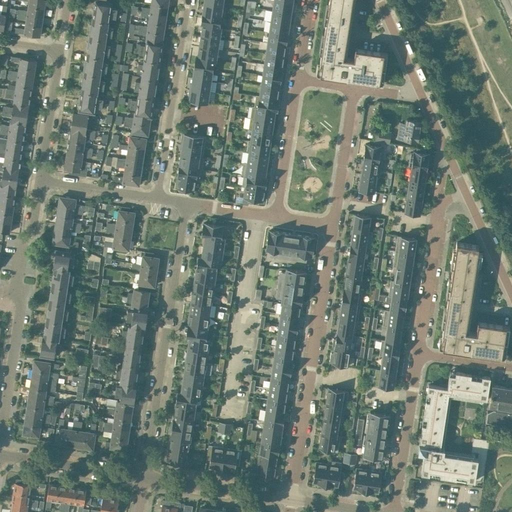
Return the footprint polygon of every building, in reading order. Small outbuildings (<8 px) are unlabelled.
[(94,4),(93,9),(94,10),(110,12),(120,14),(121,9),(111,8),(111,3),(96,0),(95,4),(94,4)] [(274,0),(273,10),(291,13),(292,2),(278,0),(274,0)] [(329,0),(318,74),(383,83),(388,53),(359,48),(357,59),(343,57),(351,0),(329,0)] [(221,17),(222,6),(204,3),(202,14),(221,17)] [(166,15),(167,6),(152,4),(151,9),(133,6),(132,10),(166,15)] [(19,9),(18,13),(42,17),(44,8),(29,5),(28,10),(19,9)] [(120,14),(110,12),(93,9),(92,15),(94,15),(93,19),(109,21),(109,17),(119,18),(120,14)] [(150,17),(149,22),(164,24),(166,15),(132,10),(132,14),(150,17)] [(291,13),(273,10),(271,20),(289,23),(291,13)] [(42,17),(18,13),(17,17),(26,19),(26,24),(41,26),(42,17)] [(221,17),(202,14),(201,25),(203,25),(219,27),(221,17)] [(93,19),(92,25),(90,25),(89,36),(106,39),(106,35),(112,36),(113,27),(108,26),(109,21),(93,19)] [(289,23),(271,20),(269,31),(288,34),(289,23)] [(129,28),(139,29),(163,33),(164,24),(149,22),(148,27),(130,24),(129,28)] [(26,24),(25,28),(15,27),(14,31),(25,33),(39,36),(41,26),(26,24)] [(203,25),(201,35),(219,38),(221,27),(219,27),(203,25)] [(146,40),(147,40),(161,42),(163,33),(139,29),(138,34),(147,35),(146,40)] [(268,42),(286,44),(288,34),(269,31),(268,42)] [(218,49),(219,38),(201,35),(199,46),(218,49)] [(105,43),(106,39),(89,36),(87,49),(88,49),(88,54),(103,57),(104,53),(109,54),(111,44),(105,43)] [(146,50),(161,52),(163,52),(164,47),(162,47),(162,42),(161,42),(147,40),(147,45),(137,43),(136,48),(146,50)] [(268,42),(266,52),(284,55),(286,44),(268,42)] [(198,56),(198,57),(214,59),(214,60),(216,60),(218,49),(199,46),(198,56)] [(135,53),(145,54),(144,59),(160,61),(160,57),(162,58),(163,52),(161,52),(146,50),(136,48),(135,53)] [(283,66),(284,55),(266,52),(264,63),(283,66)] [(102,61),(103,57),(88,54),(87,60),(85,60),(83,72),(100,75),(101,70),(106,71),(108,62),(102,61)] [(20,62),(19,67),(34,69),(36,60),(11,56),(11,61),(20,62)] [(214,60),(214,59),(198,57),(198,56),(196,56),(194,67),(212,70),(214,60)] [(142,72),(142,77),(159,79),(160,67),(159,67),(160,61),(144,59),(144,63),(138,62),(137,72),(142,72)] [(283,76),(283,72),(282,72),(283,66),(264,63),(263,73),(283,76)] [(34,69),(19,67),(19,72),(9,70),(8,74),(18,76),(33,78),(34,69)] [(194,67),(193,78),(211,81),(212,70),(194,67)] [(103,89),(104,84),(105,80),(99,79),(100,75),(83,72),(81,84),(83,85),(82,90),(97,93),(98,88),(103,89)] [(279,87),(280,82),(282,82),(283,76),(263,73),(261,84),(279,87)] [(16,85),(32,87),(33,78),(18,76),(8,74),(8,79),(17,80),(16,85)] [(136,80),(135,85),(134,89),(140,90),(139,95),(154,97),(155,91),(157,92),(159,79),(142,77),(141,81),(136,80)] [(209,91),(211,81),(193,78),(191,88),(209,91)] [(261,84),(259,95),(278,98),(279,87),(261,84)] [(32,87),(16,85),(16,89),(6,88),(6,92),(15,94),(30,96),(32,87)] [(190,93),(189,93),(188,99),(207,102),(209,91),(191,88),(190,93)] [(82,90),(81,94),(79,94),(79,99),(81,99),(96,102),(105,103),(106,99),(96,97),(97,93),(82,90)] [(14,98),(14,103),(29,105),(30,96),(15,94),(6,92),(5,97),(14,98)] [(155,101),(153,101),(154,97),(139,95),(138,99),(128,98),(128,102),(137,104),(153,106),(154,106),(155,101)] [(254,106),(275,110),(277,110),(279,98),(278,98),(259,95),(256,95),(254,106)] [(79,109),(89,110),(94,111),(95,106),(105,108),(105,103),(96,102),(81,99),(79,99),(78,105),(80,105),(79,109)] [(128,102),(127,107),(137,108),(136,113),(151,115),(152,112),(153,112),(154,106),(153,106),(137,104),(128,102)] [(27,114),(29,105),(14,103),(13,108),(4,106),(3,110),(27,114)] [(274,121),(275,110),(254,106),(252,106),(250,117),(274,121)] [(71,122),(87,124),(88,119),(97,121),(98,116),(88,114),(89,110),(79,109),(79,113),(73,112),(71,122)] [(12,116),(11,121),(26,123),(27,114),(3,110),(2,115),(12,116)] [(125,116),(124,121),(149,124),(150,116),(151,116),(151,115),(136,113),(135,113),(134,118),(125,116)] [(274,121),(250,117),(249,129),(252,130),(252,129),(272,132),(274,121)] [(407,118),(406,122),(399,121),(397,138),(418,141),(421,120),(407,118)] [(25,132),(26,123),(11,121),(10,126),(1,124),(0,128),(25,132)] [(132,132),(147,134),(149,124),(124,121),(124,125),(133,126),(132,132)] [(86,129),(87,124),(71,122),(70,131),(95,135),(95,130),(86,129)] [(8,139),(23,141),(25,132),(0,128),(0,130),(0,132),(9,134),(8,139)] [(252,129),(252,130),(251,140),(250,140),(270,143),(272,132),(252,129)] [(375,130),(373,141),(388,143),(390,132),(375,130)] [(94,139),(95,135),(70,131),(69,140),(84,142),(85,137),(94,139)] [(131,131),(129,145),(144,147),(146,138),(145,138),(146,135),(147,135),(147,134),(132,132),(131,131)] [(183,132),(182,139),(183,140),(183,144),(204,147),(206,136),(183,132)] [(0,147),(22,151),(23,141),(8,139),(0,137),(0,147)] [(67,149),(83,151),(92,153),(93,148),(83,147),(84,142),(69,140),(67,149)] [(250,140),(251,140),(248,140),(246,152),(248,152),(249,152),(268,155),(270,143),(250,140)] [(144,147),(129,145),(120,143),(119,148),(128,149),(127,154),(143,156),(144,147)] [(183,144),(181,155),(203,158),(203,157),(204,147),(183,144)] [(366,144),(363,159),(382,162),(384,148),(380,148),(381,146),(366,144)] [(22,151),(0,147),(0,156),(20,160),(22,151)] [(414,151),(414,153),(410,152),(408,166),(427,168),(429,153),(425,153),(426,149),(417,148),(416,151),(414,151)] [(91,157),(92,153),(83,151),(67,149),(66,158),(81,161),(82,156),(91,157)] [(247,163),(267,166),(268,155),(249,152),(248,152),(247,163)] [(117,161),(126,163),(141,165),(143,156),(127,154),(127,159),(118,157),(117,161)] [(181,155),(179,165),(201,169),(203,169),(205,158),(203,157),(203,158),(181,155)] [(0,156),(0,165),(4,166),(19,169),(20,160),(0,156)] [(69,169),(69,173),(84,176),(86,161),(81,161),(66,158),(64,168),(69,169)] [(362,160),(361,166),(362,166),(361,174),(378,177),(380,177),(382,162),(363,159),(363,160),(362,160)] [(141,165),(126,163),(117,161),(116,166),(126,167),(125,172),(140,174),(141,165)] [(265,177),(267,166),(247,163),(244,162),(242,174),(244,174),(265,177)] [(19,169),(4,166),(0,165),(0,169),(3,170),(3,175),(18,178),(19,169)] [(179,165),(178,176),(196,179),(199,180),(201,169),(179,165)] [(412,167),(409,181),(424,183),(425,176),(427,176),(428,170),(426,170),(427,168),(408,166),(412,167)] [(125,172),(124,177),(115,175),(114,180),(138,184),(140,174),(125,172)] [(265,189),(267,177),(265,177),(244,174),(242,186),(246,186),(265,189)] [(358,187),(359,187),(359,189),(376,192),(378,177),(361,174),(360,181),(358,181),(358,187)] [(0,179),(0,184),(1,184),(16,187),(18,178),(3,175),(2,180),(0,179)] [(178,176),(176,187),(180,188),(179,191),(190,193),(190,189),(194,190),(196,179),(178,176)] [(409,181),(407,196),(422,198),(422,197),(424,197),(425,191),(423,191),(424,183),(409,181)] [(16,187),(1,184),(0,184),(0,188),(0,189),(0,191),(0,193),(15,196),(16,187)] [(259,200),(263,200),(265,189),(246,186),(244,197),(248,198),(248,201),(258,203),(259,200)] [(0,202),(13,205),(15,196),(0,193),(0,202)] [(60,196),(59,206),(84,210),(84,205),(75,203),(75,199),(60,196)] [(422,206),(421,206),(422,198),(407,196),(405,211),(420,213),(420,212),(421,212),(422,206)] [(0,212),(12,214),(13,205),(0,202),(0,212)] [(83,214),(84,210),(59,206),(57,215),(73,217),(73,213),(83,214)] [(118,219),(133,221),(134,212),(129,211),(130,207),(120,206),(120,210),(119,210),(118,219)] [(0,221),(11,223),(12,214),(0,212),(0,221)] [(353,221),(352,228),(367,230),(369,216),(354,213),(354,215),(353,215),(352,221),(353,221)] [(56,224),(71,226),(81,227),(81,223),(72,222),(73,217),(57,215),(56,224)] [(116,228),(131,230),(133,221),(118,219),(117,224),(107,222),(107,226),(116,228)] [(9,232),(11,223),(0,221),(0,231),(3,231),(9,232)] [(202,234),(225,238),(226,238),(228,226),(203,222),(202,234)] [(80,232),(81,227),(71,226),(56,224),(55,233),(70,235),(71,230),(80,232)] [(116,232),(115,237),(130,239),(131,230),(116,228),(107,226),(106,231),(116,232)] [(352,228),(352,230),(350,230),(350,236),(351,236),(350,243),(370,246),(372,231),(367,230),(352,228)] [(269,230),(266,249),(271,250),(270,254),(307,260),(307,256),(312,256),(315,237),(269,230)] [(53,242),(78,246),(79,241),(69,240),(70,235),(55,233),(53,242)] [(223,249),(225,238),(202,234),(202,235),(205,235),(203,246),(223,249)] [(416,238),(397,235),(395,251),(414,253),(415,246),(416,247),(417,240),(416,240),(416,238)] [(129,248),(130,239),(115,237),(106,236),(105,245),(129,248)] [(441,347),(455,349),(505,356),(508,340),(510,326),(478,321),(476,331),(465,330),(476,261),(478,245),(457,242),(441,347)] [(348,258),(363,260),(365,246),(370,247),(370,246),(350,243),(348,258)] [(203,246),(202,257),(198,256),(198,257),(221,260),(223,249),(203,246)] [(55,258),(69,260),(74,261),(75,256),(69,255),(70,251),(56,249),(55,258)] [(144,255),(142,264),(157,266),(158,257),(153,257),(154,253),(145,251),(144,255)] [(414,253),(395,251),(393,266),(396,266),(411,268),(412,267),(413,267),(414,261),(412,261),(414,253)] [(198,257),(196,268),(216,271),(218,260),(221,261),(221,260),(198,257)] [(73,265),(74,261),(69,260),(55,258),(53,266),(67,268),(68,264),(73,265)] [(346,273),(361,275),(363,260),(348,258),(346,273)] [(142,269),(141,273),(156,275),(157,266),(142,264),(133,263),(132,267),(142,269)] [(54,275),(68,277),(74,278),(74,274),(69,273),(69,269),(67,268),(53,266),(53,267),(55,267),(54,275)] [(411,270),(411,268),(396,266),(394,280),(409,283),(410,276),(412,276),(413,270),(411,270)] [(195,279),(214,282),(216,271),(196,268),(195,279)] [(281,302),(282,302),(301,305),(301,301),(303,301),(305,284),(304,283),(306,271),(286,268),(285,273),(281,272),(278,297),(282,297),(281,302)] [(154,285),(156,275),(141,273),(139,283),(140,283),(139,289),(148,290),(149,284),(154,285)] [(346,273),(344,288),(359,290),(361,275),(346,273)] [(73,282),(74,278),(68,277),(54,275),(52,284),(67,286),(67,281),(73,282)] [(195,279),(193,291),(212,293),(214,282),(195,279)] [(410,291),(408,291),(409,283),(394,280),(391,280),(388,295),(392,296),(407,298),(407,297),(409,297),(410,291)] [(51,292),(65,295),(71,295),(71,291),(66,290),(67,286),(52,284),(51,292)] [(129,292),(129,296),(134,297),(148,299),(149,290),(148,290),(139,289),(136,288),(135,293),(129,292)] [(362,290),(359,290),(344,288),(341,302),(360,305),(362,290)] [(211,305),(212,293),(193,291),(191,302),(211,305)] [(70,300),(71,295),(65,295),(51,292),(50,301),(64,304),(65,299),(70,300)] [(148,299),(134,297),(129,296),(128,301),(134,301),(133,306),(135,306),(147,308),(148,299)] [(405,312),(407,298),(392,296),(390,310),(405,312)] [(48,310),(63,312),(68,313),(69,309),(63,308),(64,304),(50,301),(48,310)] [(209,316),(211,305),(191,302),(190,313),(209,316)] [(299,316),(301,305),(282,302),(281,313),(299,316)] [(339,318),(358,320),(360,305),(341,302),(340,310),(339,310),(338,316),(339,316),(339,318)] [(128,311),(128,315),(133,316),(148,318),(148,314),(147,314),(148,308),(147,308),(135,306),(134,311),(128,311)] [(390,310),(385,309),(382,325),(387,326),(402,328),(405,312),(390,310)] [(67,318),(68,313),(63,312),(48,310),(47,319),(61,321),(62,317),(67,318)] [(188,324),(207,327),(209,316),(190,313),(188,324)] [(300,322),(298,321),(299,317),(299,316),(281,313),(281,314),(279,324),(299,327),(300,322)] [(148,318),(133,316),(128,315),(127,319),(132,320),(132,325),(145,327),(146,321),(147,322),(148,318)] [(338,325),(337,332),(354,335),(356,321),(358,321),(358,320),(339,318),(339,319),(337,319),(336,325),(338,325)] [(46,328),(60,330),(65,331),(66,327),(60,326),(61,321),(47,319),(46,328)] [(124,329),(123,333),(129,334),(143,336),(144,332),(143,332),(143,327),(145,327),(132,325),(130,324),(129,330),(124,329)] [(185,325),(184,331),(187,332),(186,336),(209,339),(206,338),(207,327),(188,324),(188,326),(185,325)] [(296,337),(297,332),(298,332),(299,327),(279,324),(278,335),(296,337)] [(385,340),(400,342),(402,328),(387,326),(385,340)] [(65,335),(65,331),(60,330),(46,328),(44,336),(56,338),(58,338),(59,335),(65,335)] [(333,337),(332,345),(335,346),(335,347),(349,350),(353,350),(355,335),(354,335),(337,332),(336,338),(333,337)] [(143,336),(129,334),(123,333),(123,338),(128,339),(127,344),(141,346),(142,340),(143,340),(143,336)] [(296,337),(278,335),(276,345),(294,348),(295,339),(296,337)] [(41,345),(55,347),(60,348),(61,344),(56,343),(56,338),(44,336),(42,336),(41,345)] [(190,336),(188,347),(207,350),(209,339),(186,336),(190,336)] [(385,340),(382,339),(379,355),(383,355),(398,357),(400,342),(385,340)] [(121,348),(120,352),(140,355),(141,351),(140,351),(141,346),(127,344),(127,349),(121,348)] [(60,348),(55,347),(41,345),(39,354),(54,356),(54,351),(60,352),(60,348)] [(294,351),(294,348),(276,345),(274,356),(292,359),(294,351)] [(184,351),(183,358),(186,358),(186,359),(205,362),(207,350),(188,347),(187,351),(184,351)] [(331,353),(330,361),(332,362),(332,363),(347,365),(348,356),(352,357),(353,350),(349,350),(335,347),(334,353),(331,353)] [(125,358),(124,363),(138,365),(139,359),(140,359),(140,355),(120,352),(120,357),(125,358)] [(396,371),(397,371),(398,365),(397,365),(398,357),(383,355),(381,369),(396,371)] [(293,364),(292,364),(292,359),(274,356),(273,367),(292,370),(293,364)] [(184,370),(204,373),(211,374),(212,363),(205,362),(186,359),(184,370)] [(34,360),(33,369),(48,371),(49,366),(58,368),(59,363),(34,360)] [(118,371),(136,374),(138,374),(138,370),(137,370),(138,365),(124,363),(124,368),(118,367),(118,371)] [(289,380),(290,374),(292,375),(292,370),(273,367),(271,377),(289,380)] [(396,371),(381,369),(376,368),(373,384),(393,387),(393,385),(395,386),(396,380),(394,380),(396,371)] [(57,372),(48,371),(33,369),(32,378),(56,382),(57,372)] [(202,384),(204,373),(184,370),(183,381),(202,384)] [(138,374),(136,374),(118,371),(117,376),(122,376),(122,381),(123,381),(135,383),(136,378),(137,378),(138,374)] [(421,471),(467,478),(483,481),(489,439),(473,437),(471,451),(478,452),(478,457),(444,452),(445,448),(441,447),(449,393),(487,399),(490,376),(450,371),(447,387),(429,384),(418,451),(424,452),(421,471)] [(289,380),(271,377),(269,388),(288,391),(289,380)] [(55,386),(56,382),(32,378),(30,387),(45,389),(46,385),(55,386)] [(136,393),(137,393),(137,389),(136,389),(137,383),(135,383),(123,381),(122,386),(116,385),(115,390),(136,393)] [(178,392),(177,392),(200,395),(202,384),(183,381),(181,392),(178,392)] [(511,387),(492,385),(489,406),(495,407),(495,408),(493,408),(487,411),(486,420),(511,424),(511,387)] [(29,396),(44,398),(53,400),(54,395),(45,394),(45,389),(30,387),(29,396)] [(288,391),(269,388),(268,399),(286,402),(288,391)] [(326,403),(341,406),(346,406),(348,391),(328,388),(326,403)] [(134,402),(135,397),(136,397),(137,393),(136,393),(115,390),(115,395),(121,396),(120,400),(134,402)] [(177,392),(176,403),(195,406),(197,395),(200,396),(200,395),(177,392)] [(53,404),(53,400),(44,398),(29,396),(27,405),(43,407),(43,403),(53,404)] [(116,409),(132,411),(133,403),(134,403),(134,402),(120,400),(108,398),(107,403),(108,403),(107,408),(116,409)] [(286,402),(268,399),(266,409),(284,412),(285,408),(286,402)] [(193,417),(195,406),(176,403),(174,415),(193,417)] [(326,403),(324,418),(339,420),(341,406),(326,403)] [(51,413),(42,412),(43,407),(27,405),(26,414),(41,416),(51,418),(51,413)] [(132,411),(116,409),(107,408),(106,412),(116,413),(115,418),(130,420),(132,411)] [(264,420),(283,423),(284,412),(266,409),(265,416),(264,420)] [(370,411),(367,433),(386,436),(389,414),(383,413),(370,411)] [(41,416),(26,414),(24,425),(39,428),(40,421),(50,422),(51,418),(41,416)] [(173,421),(172,420),(171,425),(192,429),(193,417),(174,415),(173,421)] [(60,418),(58,427),(56,442),(65,444),(68,429),(63,428),(65,419),(60,418)] [(130,420),(115,418),(114,423),(105,421),(104,426),(114,427),(129,430),(130,420)] [(337,434),(339,420),(324,418),(322,432),(337,434)] [(72,429),(68,429),(65,444),(74,445),(78,421),(74,420),(72,429)] [(263,431),(281,434),(283,423),(264,420),(263,428),(263,431)] [(83,421),(78,421),(74,445),(84,447),(86,431),(81,431),(83,421)] [(94,440),(95,434),(97,424),(92,423),(91,432),(86,431),(84,447),(93,448),(94,440)] [(38,435),(39,428),(24,425),(23,432),(28,433),(27,437),(37,439),(38,435)] [(170,431),(171,431),(170,437),(190,440),(192,429),(171,425),(170,431)] [(113,432),(112,436),(128,439),(129,430),(114,427),(104,426),(103,430),(113,432)] [(488,439),(501,441),(502,431),(490,429),(488,439)] [(281,434),(263,431),(261,442),(279,444),(280,442),(281,434)] [(340,435),(337,434),(322,432),(319,448),(338,451),(340,435)] [(382,458),(386,436),(367,433),(363,455),(382,458)] [(121,452),(121,448),(126,449),(128,439),(112,436),(112,441),(106,440),(105,450),(121,452)] [(170,437),(169,448),(188,451),(190,440),(170,437)] [(279,444),(261,442),(260,452),(278,455),(278,453),(279,444)] [(225,448),(208,445),(206,458),(211,459),(209,466),(216,467),(216,469),(221,470),(225,448)] [(186,463),(188,451),(169,448),(167,460),(172,461),(171,464),(181,465),(182,462),(186,463)] [(227,469),(234,470),(237,449),(225,448),(221,470),(227,471),(227,469)] [(278,455),(260,452),(258,463),(276,466),(276,465),(278,455)] [(319,485),(325,486),(329,460),(328,460),(328,463),(316,462),(313,482),(320,483),(319,485)] [(341,462),(329,460),(325,486),(331,487),(331,485),(338,486),(341,462)] [(260,478),(270,479),(271,476),(274,476),(276,466),(258,463),(256,474),(260,474),(260,478)] [(369,470),(362,469),(357,468),(353,488),(360,489),(360,491),(365,492),(369,470)] [(381,471),(369,470),(365,492),(371,493),(371,491),(378,492),(381,471)] [(14,491),(30,494),(31,485),(31,484),(31,480),(16,478),(14,491)] [(52,499),(56,500),(58,484),(49,483),(45,508),(50,508),(52,499)] [(68,486),(58,484),(56,500),(61,500),(59,510),(64,511),(68,486)] [(70,502),(74,503),(76,487),(68,486),(64,511),(68,511),(70,502)] [(76,487),(74,503),(79,503),(77,511),(82,511),(83,511),(83,508),(86,489),(76,487)] [(14,491),(13,501),(28,503),(37,505),(38,500),(29,499),(30,494),(14,491)] [(103,496),(102,505),(118,507),(119,498),(113,497),(114,493),(104,492),(103,496)] [(177,511),(178,508),(180,508),(181,502),(163,499),(160,511),(177,511)] [(37,505),(28,503),(13,501),(11,510),(24,511),(26,511),(27,508),(36,509),(37,505)]
